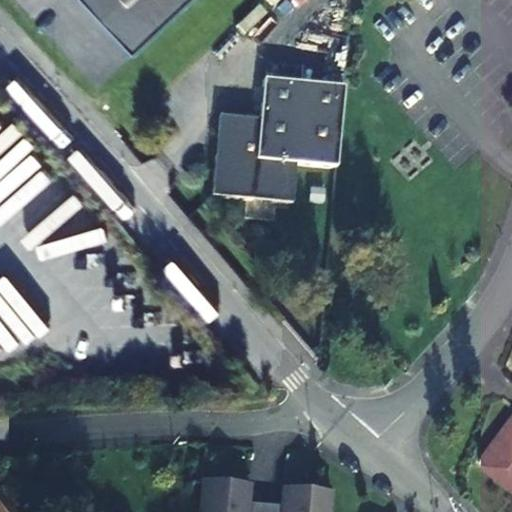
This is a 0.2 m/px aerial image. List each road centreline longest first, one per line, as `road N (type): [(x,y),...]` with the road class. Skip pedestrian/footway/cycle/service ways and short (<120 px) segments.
road 1 (unclassified): [(316,405),(0,52)]
road 2 (residential): [(316,405),(274,420),(0,436)]
road 3 (residential): [(511,269),(460,349),(364,452)]
